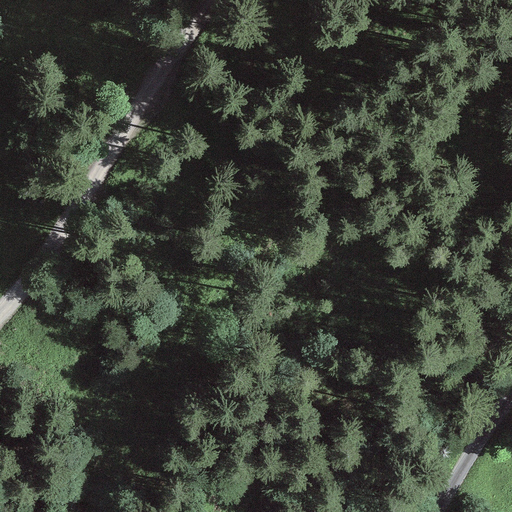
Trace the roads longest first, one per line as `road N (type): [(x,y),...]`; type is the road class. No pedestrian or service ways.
road 1 (track): [(221,0),(0,312)]
road 2 (track): [(435,511),(511,396)]
